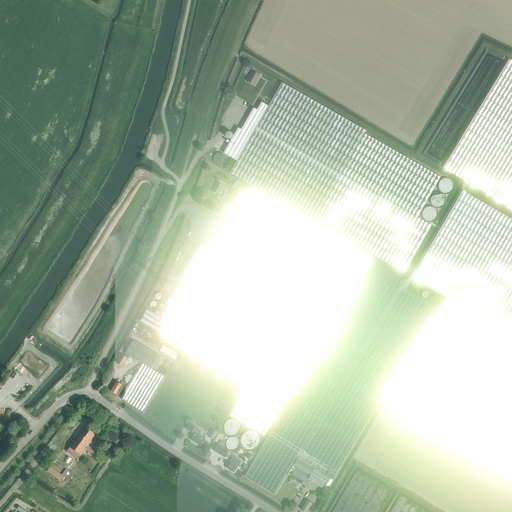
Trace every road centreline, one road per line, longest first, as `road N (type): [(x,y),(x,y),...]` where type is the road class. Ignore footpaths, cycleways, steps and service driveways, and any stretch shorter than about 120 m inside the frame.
road 1 (unclassified): [(86,392),(180,181)]
road 2 (unclassified): [(271,511),(86,392)]
